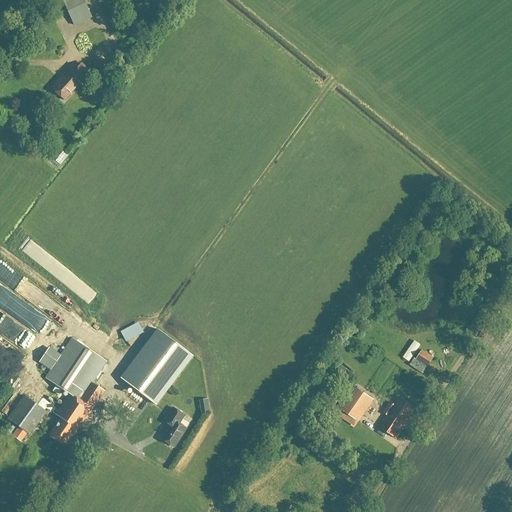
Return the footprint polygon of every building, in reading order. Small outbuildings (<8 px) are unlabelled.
[(82,0),(63,0),(75,26),(91,19),(82,0)] [(65,100),(90,72),(81,64),(77,68),(73,64),(51,88),(65,100)] [(0,267),(0,280),(29,300),(37,289),(2,265),(0,267)] [(9,292),(0,307),(11,314),(19,298),(9,292)] [(123,332),(127,340),(144,331),(140,323),(123,332)] [(156,405),(193,356),(157,329),(121,378),(156,405)] [(75,435),(77,433),(93,409),(104,391),(91,383),(106,362),(72,339),(61,356),(48,348),(39,362),(52,370),(46,378),(57,385),(53,392),(58,395),(63,389),(69,393),(55,414),(61,419),(50,435),(64,445),(72,433),(75,435)] [(427,368),(433,358),(422,350),(415,360),(427,368)] [(341,365),(329,381),(339,388),(351,372),(341,365)] [(413,368),(411,373),(421,377),(423,372),(413,368)] [(358,422),(373,400),(362,392),(363,392),(355,386),(339,408),(358,422)] [(8,419),(18,426),(12,435),(21,442),(27,433),(30,435),(47,412),(24,395),(8,419)] [(410,414),(415,407),(401,398),(395,406),(390,403),(384,412),(387,415),(379,426),(396,438),(412,415),(410,414)] [(179,423),(184,415),(173,408),(164,421),(170,424),(161,438),(174,447),(186,428),(179,423)] [(343,493),(349,485),(344,482),(339,490),(343,493)]
